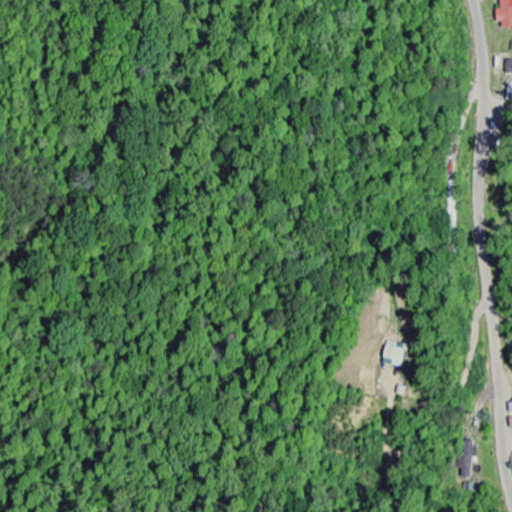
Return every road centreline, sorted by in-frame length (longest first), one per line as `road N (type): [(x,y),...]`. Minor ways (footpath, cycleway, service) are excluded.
road 1 (residential): [(511,497),(481,227),(483,83),(471,0)]
road 2 (residential): [(489,305),(477,319),(465,378),(393,464)]
